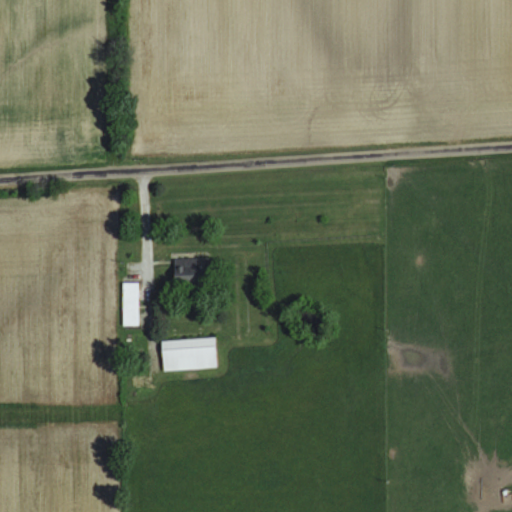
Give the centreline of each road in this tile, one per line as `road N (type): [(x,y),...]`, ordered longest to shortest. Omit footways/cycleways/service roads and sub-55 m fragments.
road 1 (residential): [(0,176),(511,145)]
road 2 (track): [(481,148),(503,177),(479,388),(481,455),(495,507)]
